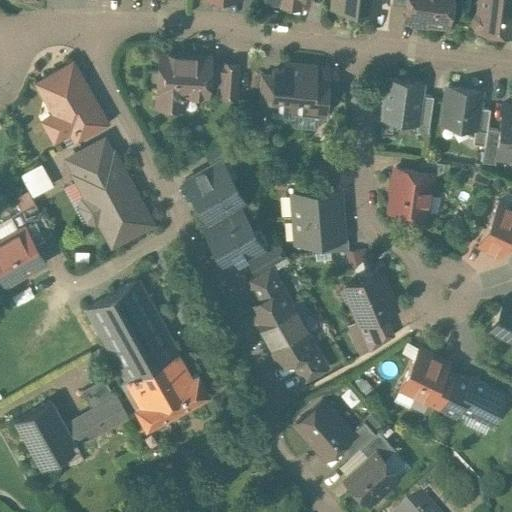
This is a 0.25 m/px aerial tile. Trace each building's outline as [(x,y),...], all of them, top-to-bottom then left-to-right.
[(377,0),(334,0),(334,2),(337,6),(376,10),(377,0)] [(407,0),(405,19),(447,24),(449,0),(407,0)] [(511,0),(479,0),(479,11),(473,15),(472,23),(476,28),(511,32),(511,0)] [(209,56),(193,55),(190,58),(182,58),(180,55),(161,53),(157,105),(182,107),(183,94),(206,95),(207,84),(221,85),(223,66),(208,65),(209,56)] [(87,89),(72,63),(37,83),(56,118),(48,122),(47,128),(52,137),(58,139),(70,132),(76,142),(90,134),(84,123),(86,122),(85,119),(100,111),(99,109),(97,110),(86,90),(87,89)] [(315,65),(289,63),(288,70),(274,68),(274,76),(271,108),(272,108),(324,112),(327,79),(314,78),(315,65)] [(238,64),(223,64),(223,66),(221,85),(221,96),(236,97),(238,64)] [(274,76),(261,75),(257,109),(271,110),(272,108),(271,108),(274,76)] [(423,83),(387,78),(382,117),(417,123),(417,122),(421,95),(423,83)] [(480,91),(448,86),(442,123),(475,127),(478,107),(480,91)] [(433,96),(421,95),(417,122),(417,123),(416,130),(428,132),(433,96)] [(511,104),(503,103),(499,130),(495,157),(496,157),(511,158),(511,104)] [(490,109),(478,107),(475,127),(472,144),(485,145),(487,128),(490,109)] [(100,111),(85,119),(86,122),(84,123),(90,134),(107,124),(100,111)] [(499,130),(487,128),(485,145),(482,162),(495,164),(496,157),(495,157),(499,130)] [(243,146),(237,134),(225,141),(225,142),(231,153),(243,146)] [(103,141),(69,159),(77,174),(111,155),(103,141)] [(225,142),(204,153),(211,164),(231,153),(225,142)] [(127,180),(113,154),(111,155),(77,174),(75,174),(88,198),(84,201),(82,206),(89,219),(90,220),(95,221),(99,219),(112,243),(150,223),(132,189),(130,190),(125,181),(127,180)] [(444,162),(418,158),(417,170),(431,172),(431,173),(437,174),(443,172),(444,162)] [(245,203),(220,160),(184,180),(208,222),(209,223),(239,206),(245,203)] [(45,162),(27,170),(37,192),(54,185),(45,162)] [(417,170),(395,167),(389,210),(425,215),(429,188),(432,186),(433,179),(430,176),(431,173),(431,172),(417,170)] [(330,178),(294,181),(295,192),(331,190),(330,178)] [(331,190),(291,193),(293,217),(341,213),(339,189),(331,190)] [(511,224),(511,206),(499,201),(478,244),(499,254),(504,242),(511,224)] [(34,202),(11,216),(19,230),(24,226),(34,244),(52,234),(34,202)] [(239,206),(209,223),(208,222),(203,225),(227,268),(263,248),(239,206)] [(341,213),(293,217),(295,241),(311,240),(343,237),(343,236),(341,213)] [(19,230),(0,240),(0,272),(6,283),(44,261),(34,244),(24,226),(19,230)] [(343,237),(311,240),(312,252),(348,249),(347,236),(343,236),(343,237)] [(279,244),(267,251),(274,262),(274,263),(286,256),(279,244)] [(268,251),(247,263),(253,274),(274,262),(268,251)] [(270,266),(247,278),(259,301),(282,288),(270,266)] [(152,269),(87,307),(127,379),(176,351),(141,288),(158,279),(152,269)] [(396,308),(381,274),(357,285),(352,283),(345,286),(343,292),(345,299),(349,301),(359,323),(360,323),(383,313),(396,308)] [(259,301),(249,306),(266,336),(299,318),(282,288),(259,301)] [(511,300),(505,297),(490,329),(511,339),(511,300)] [(360,323),(365,336),(370,349),(392,336),(383,313),(360,323)] [(299,318),(266,336),(282,365),(292,360),(316,347),(299,318)] [(363,353),(370,349),(365,336),(357,340),(363,353)] [(316,347),(292,360),(303,379),(326,366),(316,347)] [(448,361),(419,348),(400,387),(428,401),(444,368),(444,369),(448,361)] [(127,379),(121,383),(146,427),(208,393),(197,372),(190,376),(176,351),(127,379)] [(444,369),(444,368),(428,401),(439,406),(455,374),(444,369)] [(455,374),(439,406),(455,414),(458,407),(457,406),(469,381),(455,374)] [(104,377),(81,390),(94,413),(116,400),(104,377)] [(506,393),(471,377),(469,381),(457,406),(458,407),(492,422),(506,393)] [(94,413),(66,428),(50,399),(15,418),(42,466),(77,447),(76,445),(129,415),(119,398),(116,400),(94,413)] [(352,433),(321,399),(295,423),(325,458),(338,446),(352,433)] [(375,433),(364,421),(352,433),(338,446),(348,457),(359,448),(375,433)] [(409,434),(397,428),(392,439),(404,445),(409,434)] [(375,433),(359,448),(368,458),(376,451),(376,450),(383,459),(395,449),(378,431),(375,433)] [(383,459),(376,451),(344,479),(365,502),(374,494),(376,497),(398,476),(383,459)] [(432,511),(420,497),(403,511),(432,511)]
